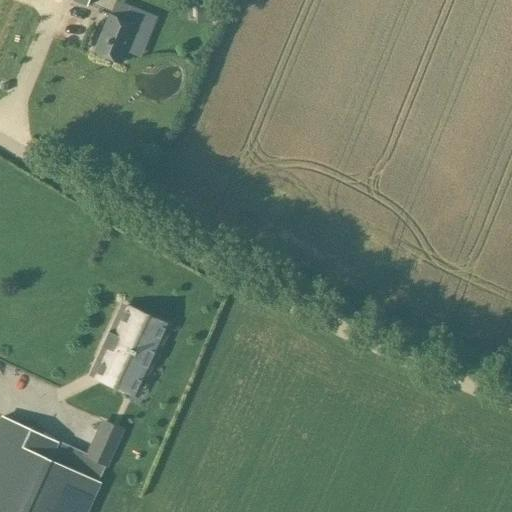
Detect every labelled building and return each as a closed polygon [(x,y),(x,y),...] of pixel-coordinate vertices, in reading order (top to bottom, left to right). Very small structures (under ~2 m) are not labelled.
[(143,58),(162,19),(117,2),(93,54),(126,67),(132,55),(143,58)] [(199,23),(213,23),(213,8),(199,8),(199,23)] [(120,297),(86,370),(137,394),(171,321),(120,297)] [(420,304),(412,322),(474,350),(482,333),(420,304)] [(0,511),(82,511),(97,481),(46,458),(55,440),(3,416),(0,424),(0,511)] [(120,431),(119,431),(102,423),(88,455),(105,463),(120,431)]
